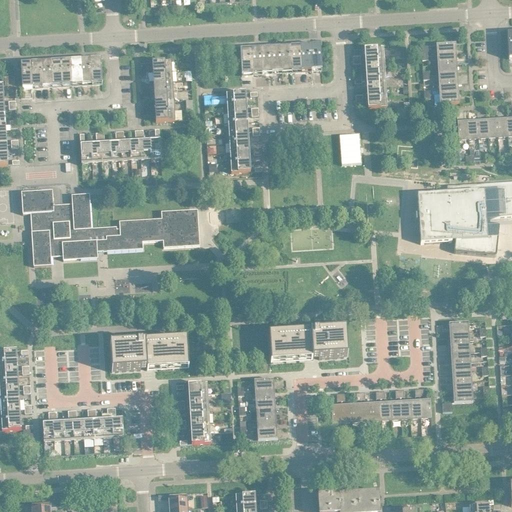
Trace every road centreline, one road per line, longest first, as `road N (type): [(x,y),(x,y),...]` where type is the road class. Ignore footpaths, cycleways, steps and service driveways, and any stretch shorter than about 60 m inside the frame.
road 1 (unclassified): [(116,35),(339,21)]
road 2 (unclassified): [(307,458),(511,444)]
road 3 (residential): [(307,458),(302,379),(419,374)]
road 4 (residential): [(344,89),(263,95),(265,127),(346,122)]
road 5 (unclassified): [(145,469),(307,458)]
road 6 (unclassified): [(339,21),(490,11)]
road 7 (unclassified): [(0,478),(145,469)]
road 8 (residential): [(52,106),(118,102),(114,36)]
road 9 (residential): [(145,469),(145,394),(90,400)]
